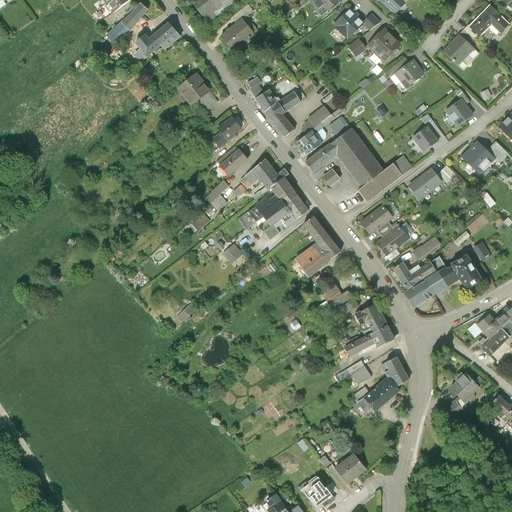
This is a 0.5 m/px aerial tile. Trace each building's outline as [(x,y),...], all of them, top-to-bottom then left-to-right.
[(104,0),(104,1),(107,5),(106,6),(109,11),(110,10),(113,14),(129,0),(104,0)] [(200,0),(194,5),(208,22),(216,16),(214,12),(222,6),(224,8),(234,0),(200,0)] [(340,0),(311,0),(311,1),(323,15),(340,0)] [(405,0),(381,0),(394,12),(405,0)] [(468,26),(489,5),(484,0),(483,0),(462,20),(468,26)] [(511,0),(503,0),(511,8),(511,0)] [(142,5),(141,3),(131,15),(122,22),(128,29),(130,31),(138,22),(148,10),(142,5)] [(510,24),(491,5),(470,26),(481,36),(492,25),(501,33),(510,24)] [(214,12),(216,16),(217,17),(226,10),(224,8),(222,6),(214,12)] [(232,18),(236,23),(243,18),(243,19),(253,12),(247,6),(232,18)] [(364,22),(350,9),(335,25),(350,39),(364,24),(365,23),(364,22)] [(371,15),(364,22),(365,23),(364,24),(370,30),(371,31),(380,24),(371,15)] [(243,19),(243,18),(236,23),(221,36),(233,51),(255,33),(243,19)] [(128,29),(122,22),(107,35),(113,42),(128,29)] [(178,39),(168,26),(150,41),(157,50),(162,46),(165,50),(178,39)] [(481,36),(470,26),(465,31),(475,40),(476,41),(481,36)] [(400,44),(385,29),(369,45),(385,60),(400,44)] [(465,31),(461,36),(470,45),(475,40),(465,31)] [(157,50),(150,41),(145,36),(136,44),(141,50),(148,58),(157,50)] [(470,45),(461,36),(444,53),(458,66),(459,65),(463,69),(478,53),(473,49),(473,48),(470,45)] [(366,49),(359,40),(349,47),(356,56),(366,49)] [(148,58),(141,50),(127,62),(134,70),(148,58)] [(396,74),(409,63),(406,58),(387,73),(391,77),(396,74)] [(424,74),(413,60),(409,63),(396,74),(407,87),(424,74)] [(210,92),(197,75),(180,89),(193,105),(197,103),(210,92)] [(249,84),(252,89),(259,85),(261,84),(258,78),(249,84)] [(365,80),(359,85),(364,90),(371,84),(368,80),(365,80)] [(251,90),(257,99),(265,94),(259,85),(252,89),(251,90)] [(266,112),(279,104),(270,90),(265,94),(257,99),(266,112)] [(460,99),(464,105),(469,102),(461,90),(456,93),(460,99)] [(488,91),(481,94),(484,101),(491,97),(488,91)] [(218,102),(210,92),(197,103),(205,113),(218,102)] [(294,95),(280,103),(286,113),(300,104),(294,95)] [(464,105),(460,99),(445,111),(458,127),(472,115),(464,105)] [(286,113),(280,103),(279,104),(266,112),(275,124),(285,117),(283,114),(286,113)] [(341,107),(330,115),(333,120),(345,112),(341,107)] [(313,132),(332,118),(330,115),(324,108),(308,120),(309,121),(304,125),(305,127),(302,130),(307,136),(313,132)] [(511,113),(499,127),(511,140),(511,113)] [(421,120),(425,125),(432,120),(428,115),(421,120)] [(296,130),(285,117),(275,124),(285,138),(296,130)] [(241,128),(233,118),(219,129),(222,133),(214,139),(221,148),(235,136),(234,134),(241,128)] [(313,132),(315,135),(334,121),(333,120),(332,118),(313,132)] [(438,142),(427,128),(413,138),(424,153),(438,142)] [(352,129),(330,146),(337,156),(362,189),(385,172),(352,129)] [(315,135),(313,132),(307,136),(298,143),(302,149),(300,150),(302,153),(304,152),(307,156),(322,144),(315,135)] [(488,152),(477,142),(462,158),(480,175),(495,159),(488,152)] [(496,143),(488,152),(495,159),(500,164),(508,155),(496,143)] [(337,156),(330,146),(305,164),(312,174),(337,156)] [(248,160),(239,150),(221,165),(230,175),(248,160)] [(404,157),(394,164),(403,176),(413,169),(404,157)] [(241,181),(244,185),(248,189),(258,180),(260,183),(262,181),(275,171),(267,160),(241,181)] [(358,192),(367,203),(403,176),(394,164),(385,172),(362,189),(358,192)] [(446,166),(442,171),(451,179),(455,175),(446,166)] [(442,182),(432,169),(409,187),(419,200),(442,182)] [(277,174),(275,171),(262,181),(270,191),(273,188),(285,179),(288,176),(284,170),(277,174)] [(442,171),(438,175),(447,183),(451,179),(442,171)] [(339,180),(333,172),(324,179),(330,188),(339,180)] [(283,201),(295,193),(285,179),(273,188),(278,195),(283,201)] [(229,187),(223,182),(212,192),(217,198),(219,196),(229,187)] [(248,189),(244,185),(233,194),(237,198),(248,189)] [(228,204),(219,196),(217,198),(212,192),(206,198),(219,212),(228,204)] [(309,212),(295,193),(283,201),(291,212),(297,220),(309,212)] [(264,216),(283,201),(278,195),(270,201),(268,199),(257,207),(264,216)] [(280,220),(291,212),(283,201),(264,216),(272,227),(273,225),(280,220)] [(393,218),(383,206),(361,222),(370,235),(377,230),(388,221),(393,218)] [(264,216),(257,207),(239,220),(246,230),(264,216)] [(286,228),(297,220),(291,212),(280,220),(286,228)] [(303,228),(316,244),(317,245),(328,237),(314,219),(303,228)] [(388,221),(377,230),(383,238),(394,230),(388,221)] [(280,234),(273,225),(272,227),(264,233),(271,241),(280,234)] [(409,239),(400,226),(394,230),(383,238),(377,243),(387,256),(395,250),(409,239)] [(465,233),(454,244),(458,247),(469,237),(465,233)] [(340,253),(328,237),(317,245),(316,244),(295,259),(308,276),(340,253)] [(435,237),(413,252),(419,260),(440,244),(435,237)] [(483,243),(474,248),(480,259),(481,258),(489,254),(483,243)] [(242,255),(234,246),(222,255),(230,264),(242,255)] [(398,254),(395,250),(387,256),(390,260),(398,254)] [(489,254),(481,258),(483,262),(491,257),(489,254)] [(468,255),(452,264),(453,265),(461,279),(467,289),(483,280),(468,255)] [(440,257),(431,262),(439,273),(447,268),(440,257)] [(394,269),(409,292),(426,281),(439,273),(431,262),(412,275),(404,263),(394,269)] [(435,295),(461,279),(453,265),(447,268),(439,273),(426,281),(435,295)] [(435,295),(426,281),(409,292),(404,294),(413,308),(435,295)] [(340,293),(333,282),(323,288),(330,299),(340,293)] [(353,299),(348,291),(329,302),(334,311),(340,307),(353,299)] [(355,298),(353,299),(340,307),(345,314),(359,306),(355,298)] [(322,317),(331,311),(327,304),(318,309),(322,317)] [(376,333),(388,327),(377,304),(355,315),(360,324),(369,320),(376,333)] [(192,305),(177,320),(181,324),(196,309),(192,305)] [(488,315),(477,327),(482,334),(488,340),(491,339),(501,330),(509,322),(504,315),(495,323),(488,315)] [(511,324),(509,322),(501,330),(509,338),(511,335),(511,324)] [(482,334),(477,327),(475,324),(468,330),(476,339),(482,334)] [(394,341),(388,327),(376,333),(371,335),(376,345),(378,349),(394,341)] [(487,345),(482,350),(489,358),(509,338),(501,330),(491,339),(488,340),(485,343),(487,345)] [(376,345),(371,335),(352,344),(351,345),(345,349),(349,358),(376,345)] [(345,349),(351,345),(347,338),(340,342),(345,349)] [(409,381),(397,359),(382,367),(385,374),(389,378),(397,388),(409,381)] [(353,375),(365,368),(361,362),(349,369),(353,375)] [(371,378),(365,368),(353,375),(359,385),(371,378)] [(353,375),(349,369),(335,377),(336,379),(333,381),(336,386),(353,375)] [(465,375),(451,389),(459,398),(468,408),(474,402),(475,398),(472,395),(478,389),(473,384),(465,375)] [(397,388),(389,378),(370,394),(364,398),(374,409),(375,411),(400,391),(397,388)] [(479,378),(473,384),(478,389),(484,384),(479,378)] [(364,398),(370,394),(366,388),(353,397),(357,403),(364,398)] [(511,406),(501,397),(493,406),(508,419),(507,421),(511,425),(511,406)] [(374,409),(364,398),(357,403),(363,409),(367,415),(374,409)] [(468,408),(459,398),(445,411),(452,421),(468,408)] [(363,409),(357,403),(351,408),(357,414),(363,409)] [(303,439),(297,443),(303,452),(309,448),(303,439)] [(346,460),(353,454),(350,450),(343,456),(346,460)] [(328,470),(328,471),(334,467),(325,455),(319,459),(328,470)] [(365,470),(353,455),(336,469),(348,484),(365,470)] [(310,465),(320,477),(321,476),(328,471),(328,470),(319,459),(310,465)] [(336,496),(321,476),(320,477),(312,483),(313,485),(303,493),(316,510),(336,496)] [(289,511),(277,496),(262,509),(264,511),(289,511)]
